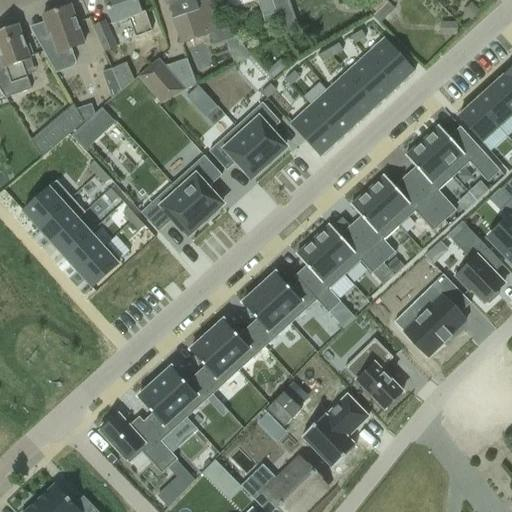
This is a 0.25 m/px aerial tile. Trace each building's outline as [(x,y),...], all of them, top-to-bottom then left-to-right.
[(136,0),(103,0),(109,15),(112,25),(129,19),(136,38),(152,32),(152,31),(144,13),(141,14),(136,0)] [(165,0),(181,45),(208,36),(212,47),(226,42),(236,39),(218,19),(214,20),(211,11),(207,0),(165,0)] [(207,0),(211,11),(227,6),(225,0),(256,0),(262,19),(275,14),(270,0),(207,0)] [(270,0),(275,14),(276,14),(282,30),(285,40),(300,33),(288,0),(270,0)] [(469,22),(479,11),(471,3),(461,13),(469,22)] [(34,36),(43,53),(55,75),(74,68),(76,64),(68,50),(84,45),(77,26),(70,7),(42,17),(47,31),(34,36)] [(381,9),(372,18),(378,24),(379,25),(388,16),(381,9)] [(92,27),(104,54),(116,49),(104,22),(92,27)] [(447,23),(446,36),(457,36),(457,23),(447,23)] [(0,60),(1,63),(0,62),(0,91),(5,100),(31,91),(22,64),(30,61),(29,58),(33,57),(29,46),(25,47),(18,25),(12,27),(8,25),(0,27),(0,60)] [(361,32),(350,38),(354,45),(365,39),(361,32)] [(386,37),(367,55),(396,88),(416,70),(386,37)] [(338,45),(328,51),(332,58),(342,52),(338,45)] [(328,51),(317,57),(321,64),(332,58),(328,51)] [(367,55),(348,72),(377,105),(396,88),(367,55)] [(158,60),(136,78),(160,105),(195,86),(194,82),(187,66),(186,60),(164,68),(158,60)] [(111,70),(120,92),(133,81),(126,63),(111,70)] [(274,66),(265,73),(273,82),(280,76),(282,75),(274,66)] [(511,68),(503,77),(511,86),(511,68)] [(348,72),(329,88),(359,121),(377,105),(348,72)] [(294,73),(285,81),(290,87),(299,79),(294,73)] [(511,86),(503,77),(489,89),(511,115),(511,86)] [(270,85),(261,94),(266,100),(276,91),(270,85)] [(186,97),(193,104),(204,94),(197,87),(186,97)] [(329,88),(310,105),(340,138),(359,121),(329,88)] [(511,115),(489,89),(475,102),(499,129),(511,116),(511,115)] [(475,102),(458,118),(482,144),(499,129),(475,102)] [(262,104),(235,129),(267,164),(284,149),(270,133),(280,124),(262,104)] [(30,141),(40,160),(83,124),(76,111),(73,105),(30,141)] [(91,105),(76,111),(83,124),(94,115),(94,114),(91,105)] [(310,105),(291,123),(320,156),(340,138),(310,105)] [(101,109),(72,136),(85,150),(114,124),(101,109)] [(438,127),(421,142),(453,178),(469,164),(487,184),(499,172),(459,128),(448,138),(438,127)] [(235,129),(208,153),(226,172),(236,163),(250,179),(267,164),(235,129)] [(415,169),(404,178),(444,222),(456,212),(438,192),(453,178),(421,142),(405,158),(415,169)] [(204,157),(172,186),(204,221),(221,206),(206,190),(221,177),(204,157)] [(94,163),(87,168),(96,177),(102,171),(94,163)] [(102,171),(96,177),(104,186),(110,180),(102,171)] [(384,177),(367,192),(399,227),(415,213),(432,233),(444,222),(404,178),(394,188),(384,177)] [(56,182),(22,213),(37,230),(71,199),(56,182)] [(172,186),(140,214),(158,234),(173,220),(187,236),(204,221),(172,186)] [(110,190),(104,195),(112,204),(118,199),(110,190)] [(360,218),(350,228),(383,265),(395,254),(383,242),(399,227),(367,192),(350,207),(360,218)] [(71,199),(37,230),(50,244),(77,220),(78,221),(85,214),(71,199)] [(508,221),(487,241),(511,266),(511,207),(509,204),(500,212),(508,221)] [(128,210),(122,215),(130,224),(136,218),(128,210)] [(136,218),(130,224),(138,233),(144,227),(136,218)] [(77,220),(50,244),(63,258),(90,234),(78,221),(77,220)] [(451,243),(466,229),(461,223),(446,237),(451,243)] [(329,226),(312,241),(344,277),(360,263),(371,275),(383,265),(350,228),(339,237),(329,226)] [(466,229),(451,243),(469,262),(453,277),(467,292),(469,290),(481,303),(483,301),(486,304),(496,295),(493,292),(501,285),(490,274),(500,265),(466,229)] [(90,234),(63,258),(76,272),(103,248),(102,248),(90,234)] [(306,268),(295,278),(299,283),(316,302),(328,315),(340,303),(329,291),(344,277),(312,241),(296,257),(306,268)] [(103,248),(76,272),(91,289),(121,262),(106,244),(102,248),(103,248)] [(395,277),(404,269),(396,260),(387,269),(394,277),(395,277)] [(275,275),(259,290),(290,325),(316,302),(299,283),(290,291),(275,275)] [(438,294),(400,331),(424,356),(438,342),(440,344),(447,336),(446,335),(463,319),(457,312),(467,302),(441,275),(430,286),(438,294)] [(259,290),(242,305),(256,321),(247,329),(264,349),(290,325),(259,290)] [(340,303),(328,315),(340,328),(352,317),(340,303)] [(223,322),(206,337),(238,372),(264,349),(247,329),(237,338),(223,322)] [(206,337),(189,352),(204,368),(195,376),(212,396),(238,372),(206,337)] [(368,357),(351,373),(384,408),(402,391),(380,369),(393,357),(375,338),(362,350),(368,357)] [(171,369),(154,384),(186,419),(212,396),(195,376),(185,385),(171,369)] [(154,384),(137,399),(152,415),(143,423),(160,443),(186,419),(154,384)] [(322,415),(299,437),(332,472),(348,456),(346,454),(352,447),(344,439),(366,418),(345,396),(324,417),(322,415)] [(223,407),(217,412),(222,419),(228,413),(223,407)] [(264,431),(273,422),(266,415),(257,424),(264,431)] [(110,418),(100,427),(103,430),(100,433),(129,465),(142,453),(161,475),(167,470),(175,462),(176,461),(160,443),(143,423),(138,418),(128,428),(118,416),(113,421),(110,418)] [(252,474),(240,486),(259,506),(269,496),(272,499),(270,500),(281,511),(283,510),(284,511),(296,511),(326,484),(319,476),(320,474),(309,463),(307,464),(300,456),(266,489),(252,474)] [(194,482),(175,462),(167,470),(176,480),(157,496),(168,509),(194,482)] [(202,474),(211,484),(224,471),(215,462),(202,474)] [(55,485),(37,502),(46,511),(96,511),(83,498),(74,506),(55,485)] [(46,511),(37,502),(26,511),(46,511)]
